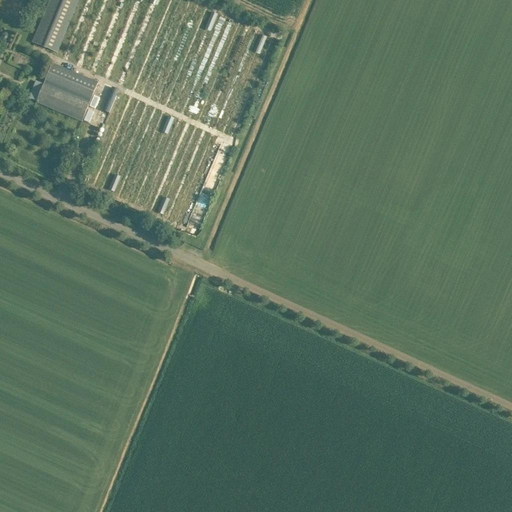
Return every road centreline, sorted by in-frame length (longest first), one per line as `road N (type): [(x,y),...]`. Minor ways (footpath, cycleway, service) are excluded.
road 1 (track): [(0,173),(511,408)]
road 2 (track): [(304,10),(191,261)]
